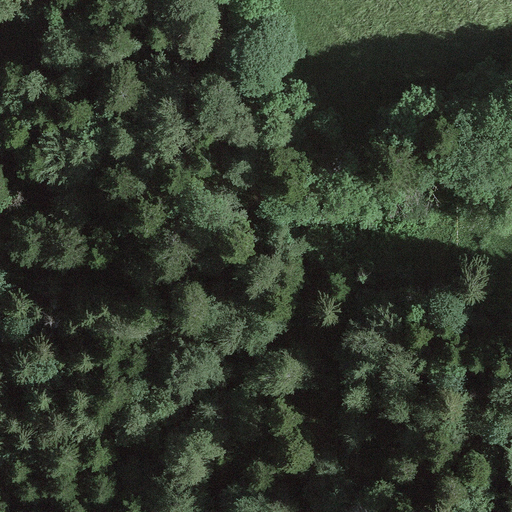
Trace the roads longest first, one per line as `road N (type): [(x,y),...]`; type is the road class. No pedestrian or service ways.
road 1 (track): [(159,511),(253,201),(212,175),(151,84),(57,0)]
road 2 (track): [(253,201),(224,26),(210,0)]
